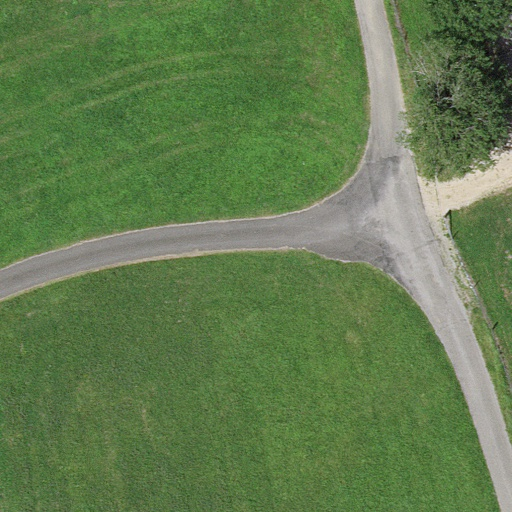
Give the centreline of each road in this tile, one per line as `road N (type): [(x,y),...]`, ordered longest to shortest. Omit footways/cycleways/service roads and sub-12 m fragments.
road 1 (track): [(510,511),(469,361),(392,223),(362,0)]
road 2 (track): [(392,223),(146,247),(0,285)]
road 3 (track): [(392,223),(511,176)]
